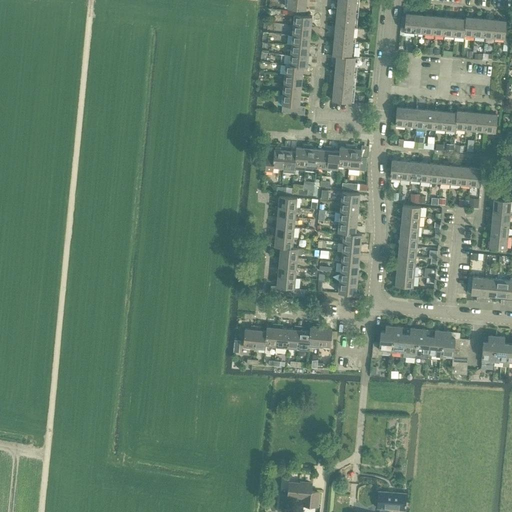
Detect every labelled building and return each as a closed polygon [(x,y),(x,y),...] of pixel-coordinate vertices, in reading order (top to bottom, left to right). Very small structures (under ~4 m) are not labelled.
[(287,0),(287,8),(295,9),(305,10),(306,0),(287,0)] [(337,0),(337,10),(355,11),(356,0),(337,0)] [(337,10),(335,25),(354,26),(355,11),(337,10)] [(404,30),(414,31),(416,14),(406,13),(404,30)] [(294,15),(293,25),(311,26),(312,16),(304,15),(294,14),(294,15)] [(414,31),(424,32),(426,15),(416,14),(414,31)] [(426,15),(424,32),(434,33),(436,16),(426,15)] [(436,16),(434,33),(444,34),(446,16),(436,16)] [(446,16),(444,34),(454,35),(456,17),(446,16)] [(464,34),(474,35),(476,17),(466,16),(466,18),(464,34)] [(456,17),(454,35),(464,36),(464,34),(466,18),(456,17)] [(476,17),(474,35),(484,36),(486,18),(476,17)] [(486,18),(484,36),(494,37),(496,19),(486,18)] [(496,19),(494,37),(504,38),(503,50),(506,50),(508,38),(504,38),(506,20),(496,19)] [(293,25),(292,35),(310,36),(311,26),(293,25)] [(335,25),(334,40),(353,41),(354,26),(335,25)] [(292,35),(291,45),(309,46),(310,36),(292,35)] [(332,54),(336,55),(351,56),(353,41),(334,40),(332,54)] [(291,45),(290,55),(308,56),(309,46),(291,45)] [(290,55),(289,65),(303,66),(307,66),(308,56),(290,55)] [(336,55),(335,70),(353,71),(355,57),(351,56),(336,55)] [(285,64),(284,74),(302,76),(303,66),(289,65),(285,64)] [(335,70),(333,85),(352,87),(353,72),(335,70)] [(284,74),(283,84),(301,86),(302,76),(284,74)] [(283,84),(282,94),(300,96),(301,86),(283,84)] [(333,85),(332,100),(350,102),(352,87),(333,85)] [(282,112),(297,114),(304,114),(305,106),(299,106),(300,96),(282,94),(281,104),(282,104),(282,112)] [(397,106),(395,124),(405,125),(407,107),(397,106)] [(407,107),(405,125),(415,126),(417,108),(407,107)] [(415,126),(425,127),(427,109),(417,108),(415,126)] [(427,109),(425,127),(435,128),(437,110),(427,109)] [(435,128),(445,129),(447,111),(437,110),(435,128)] [(455,128),(465,129),(467,111),(457,110),(457,112),(455,128)] [(447,111),(445,129),(455,130),(455,128),(457,112),(447,111)] [(467,111),(465,129),(475,130),(477,112),(467,111)] [(475,130),(485,131),(487,113),(477,112),(475,130)] [(487,113),(485,131),(495,132),(497,114),(487,113)] [(295,168),(294,170),(305,171),(305,168),(307,144),(302,144),(302,148),(296,147),(296,151),(295,164),(295,168)] [(305,168),(305,171),(316,171),(316,167),(318,149),(312,149),(312,145),(307,144),(305,168)] [(339,147),(339,151),(338,164),(344,165),(344,168),(348,168),(350,144),(345,144),(345,147),(339,147)] [(350,144),(348,168),(352,168),(352,166),(359,166),(359,170),(366,170),(367,156),(360,155),(361,149),(355,148),(355,145),(350,144)] [(279,170),(283,170),(285,146),(281,146),(280,150),(275,149),(275,145),(268,145),(267,157),(266,157),(265,171),(272,171),(272,166),(279,167),(279,170)] [(283,170),(283,172),(294,173),(294,170),(295,168),(295,164),(296,151),(290,150),(290,147),(285,146),(283,170)] [(323,150),(318,149),(316,166),(323,167),(323,170),(326,170),(328,146),(324,146),(323,150)] [(333,147),(328,146),(326,170),(330,170),(330,168),(337,168),(338,164),(339,151),(333,151),(333,147)] [(390,177),(400,178),(402,160),(391,159),(390,177)] [(402,160),(400,178),(410,179),(412,161),(402,160)] [(412,161),(410,179),(420,180),(422,162),(412,161)] [(422,162),(420,180),(430,181),(431,163),(422,162)] [(431,163),(430,181),(440,182),(441,164),(431,163)] [(441,164),(440,182),(450,183),(451,165),(441,164)] [(451,165),(450,183),(460,184),(461,166),(451,165)] [(461,166),(460,184),(469,185),(471,167),(461,166)] [(471,167),(469,185),(480,186),(481,168),(471,167)] [(303,189),(303,194),(307,195),(313,195),(314,186),(315,182),(304,181),(303,189)] [(342,191),(341,202),(358,203),(359,193),(342,191)] [(411,194),(410,203),(419,204),(419,203),(419,196),(419,195),(411,194)] [(279,196),(278,206),(295,207),(296,197),(279,196)] [(468,208),(477,209),(478,199),(468,198),(468,208)] [(493,198),(492,210),(509,212),(511,200),(493,198)] [(341,202),(340,212),(357,213),(358,203),(341,202)] [(403,205),(402,215),(419,217),(420,207),(403,205)] [(278,206),(277,216),(294,217),(295,207),(278,206)] [(492,210),(491,222),(508,224),(509,212),(492,210)] [(340,212),(339,222),(356,223),(357,213),(340,212)] [(402,215),(401,225),(418,227),(419,217),(402,215)] [(277,216),(276,226),(294,227),(294,225),(294,217),(277,216)] [(339,222),(338,232),(343,232),(355,233),(356,223),(339,222)] [(491,222),(490,234),(507,236),(508,224),(491,222)] [(401,225),(400,235),(417,237),(418,227),(401,225)] [(276,226),(275,236),(293,237),(294,227),(276,226)] [(343,232),(342,242),(360,244),(361,234),(355,233),(343,232)] [(490,234),(489,246),(506,248),(507,236),(490,234)] [(400,235),(399,245),(416,247),(417,237),(400,235)] [(275,236),(274,245),(280,246),(292,247),(293,237),(275,236)] [(342,242),(342,252),(359,254),(360,244),(342,242)] [(399,245),(398,255),(415,256),(416,247),(399,245)] [(280,246),(279,256),(297,258),(298,248),(292,247),(280,246)] [(342,252),(341,262),(358,264),(359,254),(342,252)] [(470,252),(469,260),(477,260),(478,253),(470,252)] [(398,255),(397,265),(414,267),(415,256),(398,255)] [(279,256),(278,266),(296,268),(297,258),(279,256)] [(341,262),(340,272),(357,274),(358,264),(341,262)] [(397,265),(396,275),(413,276),(414,267),(397,265)] [(278,266),(277,276),(295,278),(296,268),(278,266)] [(340,272),(339,282),(356,283),(357,274),(340,272)] [(396,275),(395,285),(412,287),(413,276),(396,275)] [(270,285),(270,293),(292,296),(293,288),(294,288),(295,278),(277,276),(276,285),(270,285)] [(472,276),(470,293),(483,294),(484,277),(472,276)] [(483,294),(494,296),(496,278),(484,277),(483,294)] [(496,278),(494,296),(506,297),(508,279),(496,278)] [(339,282),(338,292),(355,294),(356,283),(339,282)] [(266,330),(265,348),(265,344),(272,345),(272,347),(275,347),(278,324),(273,323),(273,327),(267,326),(266,330)] [(310,326),(309,330),(308,344),(315,345),(315,347),(319,348),(321,324),(316,323),(316,327),(310,326)] [(275,347),(286,349),(288,328),(282,328),(282,324),(278,324),(275,347)] [(326,324),(321,324),(319,348),(322,348),(323,345),(330,346),(330,344),(332,329),(325,328),(326,324)] [(250,349),(254,349),(256,326),(251,325),(251,329),(244,328),(243,344),(243,346),(250,346),(250,349)] [(297,350),(299,326),(294,325),(294,329),(288,328),(286,349),(297,350)] [(372,341),(371,357),(378,357),(378,353),(381,354),(382,348),(386,349),(385,350),(391,350),(391,349),(393,325),(385,325),(384,330),(380,330),(379,342),(372,341)] [(391,349),(391,350),(396,351),(396,350),(401,350),(400,360),(402,361),(405,333),(405,328),(401,327),(401,326),(393,325),(391,349)] [(256,326),(254,349),(257,350),(257,347),(265,348),(266,330),(260,330),(261,326),(256,326)] [(299,326),(297,350),(308,351),(308,344),(309,330),(304,330),(304,326),(299,326)] [(405,333),(402,361),(405,361),(405,357),(415,358),(418,328),(409,327),(409,333),(405,333)] [(418,328),(415,358),(425,359),(425,364),(427,364),(429,335),(425,334),(426,329),(418,328)] [(429,335),(427,364),(429,364),(429,359),(430,359),(431,353),(435,353),(435,354),(440,355),(440,354),(442,330),(434,329),(433,335),(429,335)] [(440,354),(440,355),(445,355),(445,354),(453,355),(453,349),(454,343),(454,337),(458,337),(458,333),(451,332),(451,331),(442,330),(440,354)] [(493,363),(496,335),(488,335),(487,336),(483,335),(482,344),(481,358),(481,363),(493,364),(493,363)] [(494,359),(493,360),(500,361),(500,360),(503,360),(502,366),(505,366),(507,343),(503,342),(504,336),(496,335),(494,359)] [(289,482),(287,495),(303,497),(303,504),(316,505),(317,491),(310,491),(311,484),(289,482)] [(377,508),(379,508),(378,511),(386,511),(387,508),(404,510),(406,493),(378,491),(377,508)]
